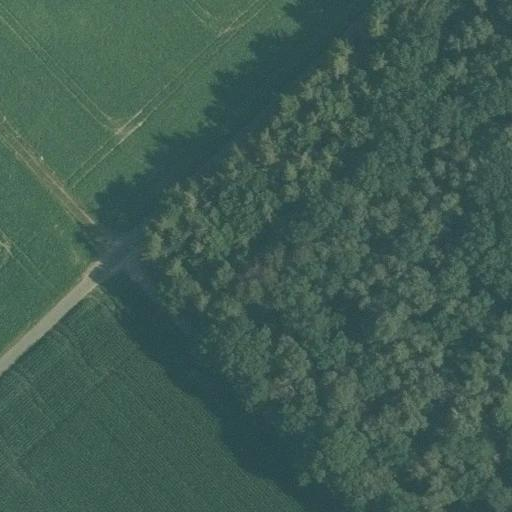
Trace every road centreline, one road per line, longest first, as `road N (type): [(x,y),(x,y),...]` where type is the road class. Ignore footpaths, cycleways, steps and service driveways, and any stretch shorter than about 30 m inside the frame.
road 1 (unclassified): [(390,0),(90,280)]
road 2 (unclassified): [(321,511),(90,280)]
road 3 (track): [(0,122),(121,252)]
road 4 (unclassified): [(90,280),(0,365)]
